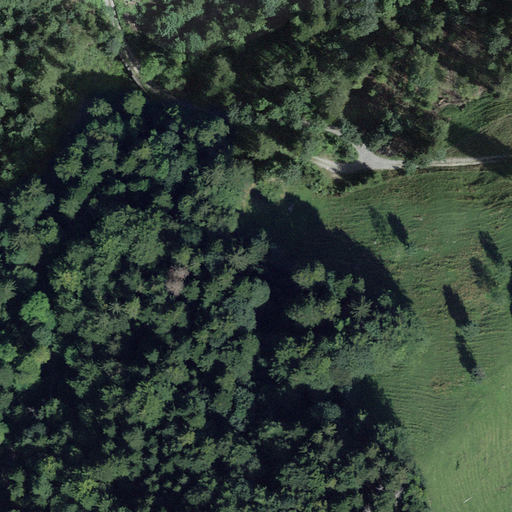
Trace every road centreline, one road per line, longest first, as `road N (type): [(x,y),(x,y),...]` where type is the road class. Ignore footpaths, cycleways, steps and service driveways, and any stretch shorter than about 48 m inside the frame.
road 1 (track): [(109,0),(141,80),(178,109),(317,127),(352,138),(371,158),(404,164),(511,158)]
road 2 (track): [(371,158),(349,166),(276,151),(215,159),(88,240),(60,277)]
